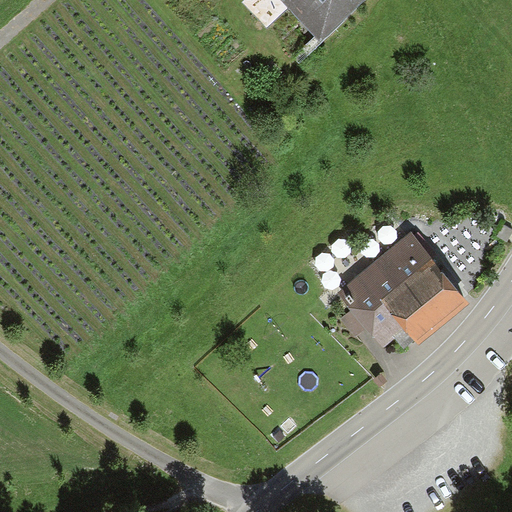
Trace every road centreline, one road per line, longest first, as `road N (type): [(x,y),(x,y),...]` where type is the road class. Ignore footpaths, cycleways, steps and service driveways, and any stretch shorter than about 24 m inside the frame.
road 1 (tertiary): [(511,283),(457,351),(270,511)]
road 2 (unclassified): [(246,511),(0,344)]
